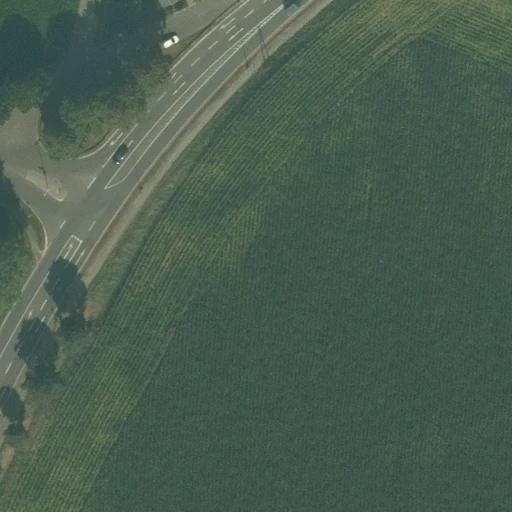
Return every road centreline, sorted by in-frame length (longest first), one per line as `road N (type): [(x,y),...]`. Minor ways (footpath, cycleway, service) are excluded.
road 1 (secondary): [(278,0),(232,38),(93,206)]
road 2 (secondary): [(0,374),(93,206)]
road 3 (residential): [(75,71),(204,6)]
